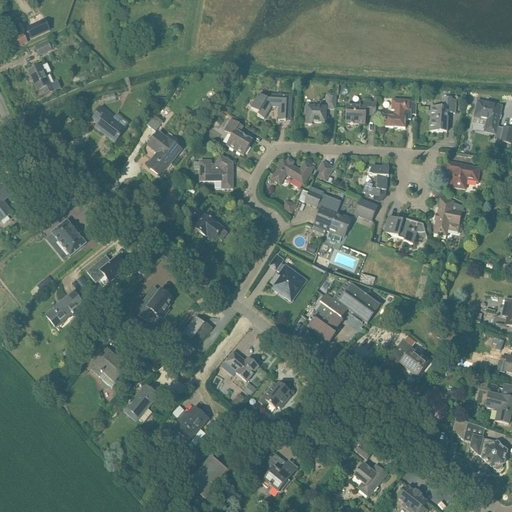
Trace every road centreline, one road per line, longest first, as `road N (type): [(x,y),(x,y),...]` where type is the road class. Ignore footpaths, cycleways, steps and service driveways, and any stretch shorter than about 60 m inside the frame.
road 1 (residential): [(237,301),(506,511)]
road 2 (residential): [(237,301),(277,235),(273,217),(246,189),(272,146),(402,153)]
road 3 (residential): [(14,134),(237,301)]
